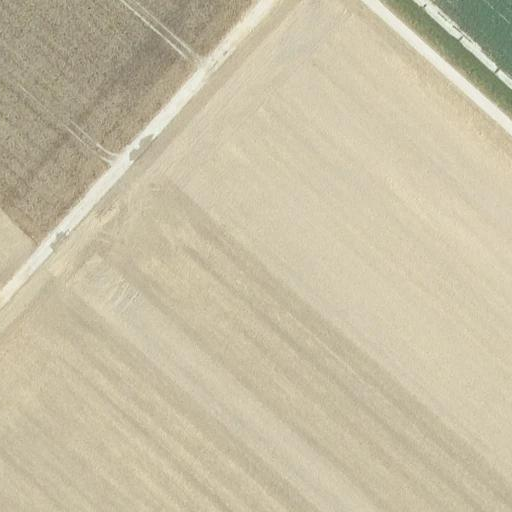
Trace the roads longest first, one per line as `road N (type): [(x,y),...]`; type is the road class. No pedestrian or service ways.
road 1 (track): [(0,299),(271,0)]
road 2 (track): [(368,0),(511,128)]
road 3 (track): [(511,85),(415,0)]
